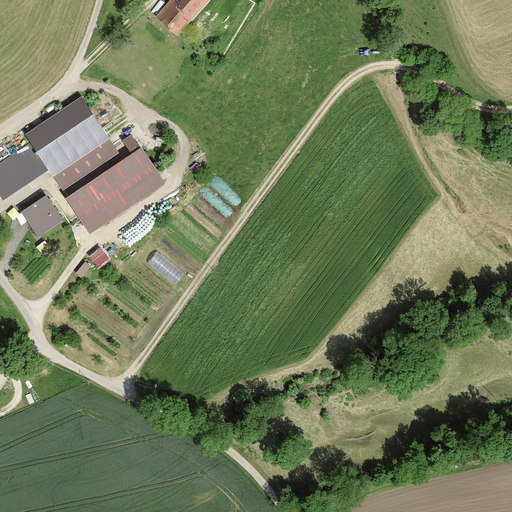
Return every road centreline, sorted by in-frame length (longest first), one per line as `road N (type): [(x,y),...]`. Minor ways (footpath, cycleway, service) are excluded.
road 1 (track): [(511,108),(485,110),(403,68),(370,67),(338,88),(118,390)]
road 2 (unclassified): [(282,511),(247,467),(213,443),(44,349)]
road 3 (track): [(322,511),(338,494),(390,476),(511,452)]
